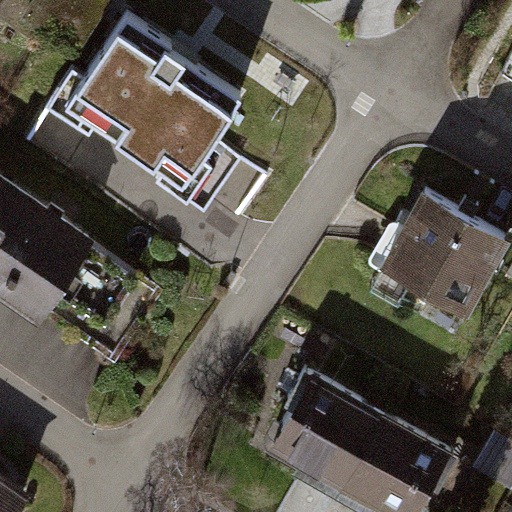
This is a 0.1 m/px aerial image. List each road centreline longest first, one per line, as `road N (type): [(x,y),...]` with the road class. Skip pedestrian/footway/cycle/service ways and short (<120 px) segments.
road 1 (residential): [(392,91),(130,479)]
road 2 (residential): [(251,0),(392,91)]
road 3 (residential): [(0,386),(130,479)]
road 4 (residential): [(392,91),(511,160)]
